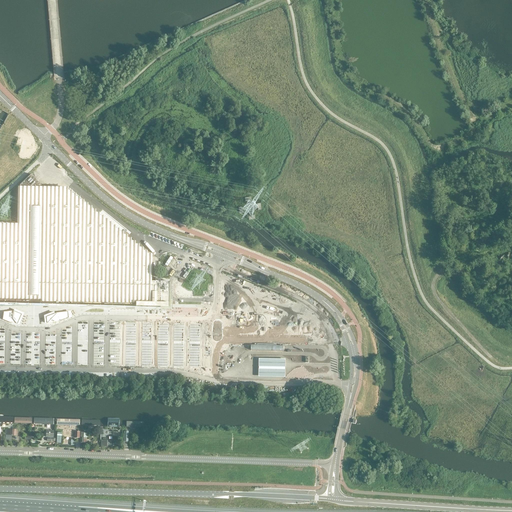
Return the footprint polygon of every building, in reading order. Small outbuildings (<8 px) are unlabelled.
[(18,190),(17,225),(0,224),(0,298),(28,299),(28,295),(30,295),(31,296),(31,297),(32,298),(33,298),(34,298),(35,298),(36,298),(37,297),(37,296),(38,296),(38,295),(40,295),(40,299),(168,301),(168,282),(148,281),(149,255),(68,191),(38,190),(38,188),(32,183),(27,178),(20,185),(20,190),(18,190)] [(4,312),(3,320),(11,323),(17,324),(21,315),(14,311),(13,311),(4,312)] [(55,314),(46,317),(47,323),(59,322),(69,318),(69,312),(56,313),(55,314)] [(45,320),(36,323),(38,328),(47,325),(45,320)] [(258,358),(258,366),(284,367),(285,359),(258,358)] [(258,368),(258,376),(284,377),(284,369),(258,368)] [(120,419),(108,419),(107,427),(119,427),(120,419)]
